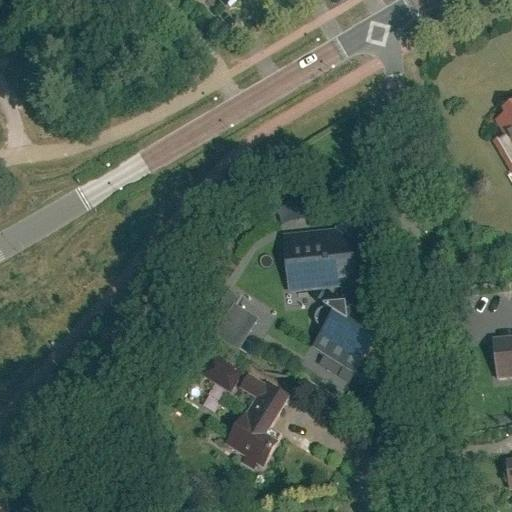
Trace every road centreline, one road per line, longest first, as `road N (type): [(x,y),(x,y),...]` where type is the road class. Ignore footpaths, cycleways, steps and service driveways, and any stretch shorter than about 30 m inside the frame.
road 1 (unclassified): [(439,511),(383,22)]
road 2 (tertiary): [(0,248),(240,107)]
road 3 (unclassified): [(240,107),(223,79),(103,136),(0,159)]
road 4 (tertiary): [(240,107),(383,22)]
